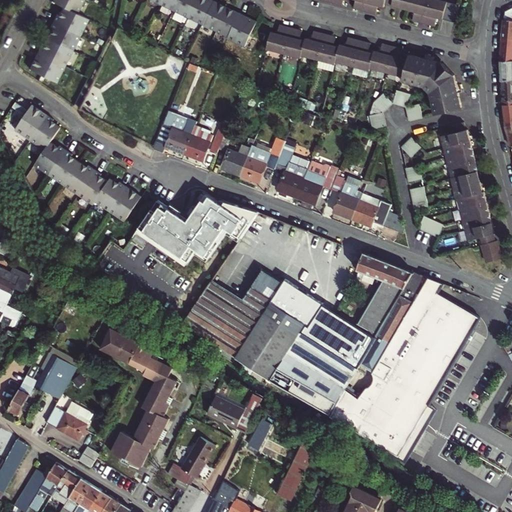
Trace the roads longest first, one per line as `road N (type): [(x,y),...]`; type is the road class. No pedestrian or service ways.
road 1 (residential): [(4,68),(89,134),(146,166),(230,189),(511,298)]
road 2 (residential): [(269,0),(486,55)]
road 3 (residential): [(0,417),(149,511)]
road 4 (residential): [(486,55),(492,132),(511,210)]
